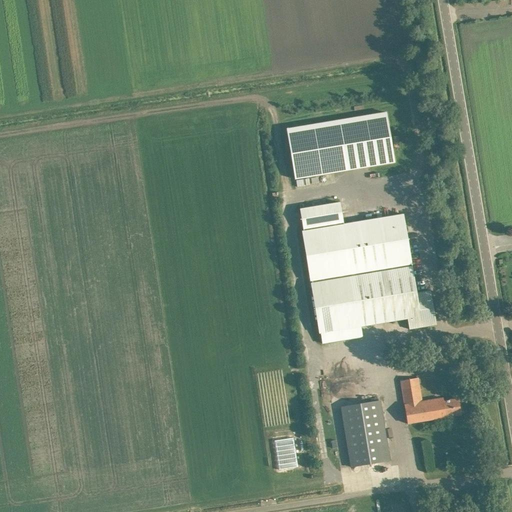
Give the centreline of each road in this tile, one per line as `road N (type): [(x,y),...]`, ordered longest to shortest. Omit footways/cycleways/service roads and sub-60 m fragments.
road 1 (unclassified): [(511,412),(443,0)]
road 2 (unclassified): [(242,511),(511,472)]
